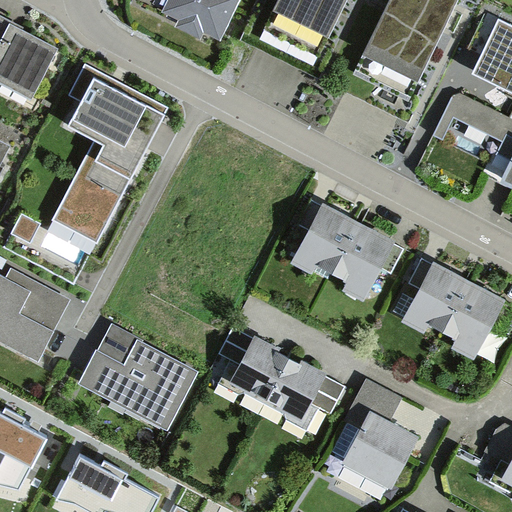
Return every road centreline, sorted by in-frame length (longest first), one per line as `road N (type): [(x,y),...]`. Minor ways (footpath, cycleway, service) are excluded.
road 1 (residential): [(511,248),(208,93)]
road 2 (residential): [(262,313),(460,415),(504,404),(511,387)]
road 3 (residential): [(208,93),(82,330)]
road 4 (residential): [(208,93),(89,24),(78,1)]
